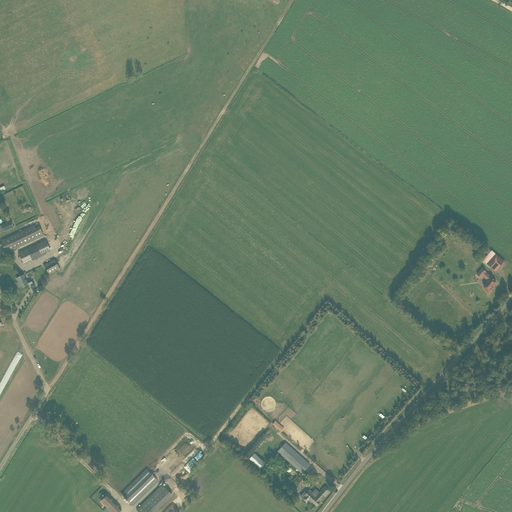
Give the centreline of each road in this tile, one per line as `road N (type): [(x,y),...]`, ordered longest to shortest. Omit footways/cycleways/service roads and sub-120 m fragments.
road 1 (track): [(46,391),(290,0)]
road 2 (unclassified): [(326,511),(511,298)]
road 3 (unclassified): [(0,465),(46,391),(0,296)]
